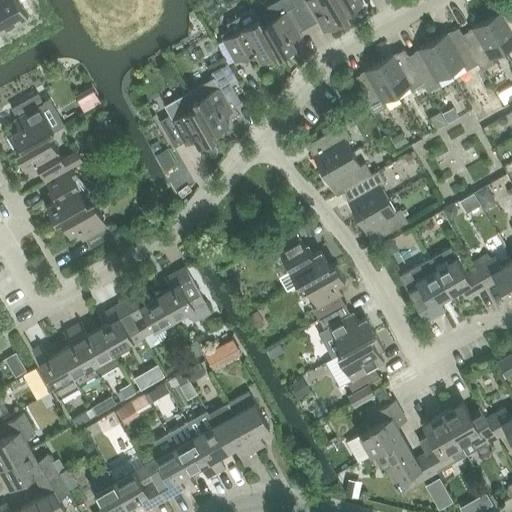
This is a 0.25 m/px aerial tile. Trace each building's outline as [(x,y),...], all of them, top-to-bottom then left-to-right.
[(0,0),(0,33),(19,23),(5,0),(0,0)] [(268,7),(255,14),(260,23),(276,50),(280,56),(296,46),(292,39),(302,34),(300,31),(309,26),(293,0),(276,0),(267,5),(268,7)] [(346,11),(339,0),(293,0),(309,26),(319,21),(320,23),(329,18),(333,25),(349,16),(346,11)] [(339,0),(346,11),(362,2),(361,0),(339,0)] [(499,10),(485,18),(504,50),(511,44),(511,5),(511,4),(500,11),(499,10)] [(260,23),(255,14),(252,8),(226,23),(230,29),(220,35),(224,40),(235,61),(245,55),(246,58),(255,52),(260,60),(276,50),(260,23)] [(504,50),(485,18),(471,26),(472,27),(461,33),(478,63),(477,63),(481,69),(493,62),(490,57),(504,50)] [(478,63),(461,33),(458,27),(447,33),(446,32),(431,40),(449,72),(462,65),(465,70),(477,63),(478,63)] [(224,40),(218,44),(229,64),(235,61),(224,40)] [(419,49),(409,55),(408,56),(424,85),(423,85),(427,92),(439,85),(437,80),(449,72),(431,40),(418,48),(419,49)] [(424,85),(408,56),(409,55),(405,49),(392,56),(392,54),(378,62),(397,94),(409,87),(412,91),(423,85),(424,85)] [(378,62),(364,70),(365,71),(353,78),(370,107),(373,113),(386,106),(383,102),(397,94),(378,62)] [(212,132),(213,132),(229,122),(225,115),(234,110),(233,107),(242,102),(221,65),(211,71),(213,75),(188,90),(196,105),(197,105),(212,132)] [(481,71),(475,75),(480,83),(486,80),(481,71)] [(54,131),(54,130),(63,124),(48,99),(43,102),(37,92),(11,107),(17,117),(14,119),(19,128),(12,132),(21,147),(22,148),(48,133),(48,134),(54,131)] [(197,105),(196,105),(172,119),(170,115),(160,121),(175,147),(184,142),(185,144),(194,139),(199,147),(216,137),(213,132),(212,132),(197,105)] [(454,108),(443,114),(448,123),(459,117),(454,108)] [(440,112),(429,118),(435,128),(446,122),(440,112)] [(312,156),(320,171),(353,152),(345,139),(350,136),(343,123),(307,144),(314,155),(312,156)] [(48,133),(22,148),(21,147),(16,151),(25,168),(32,164),(37,173),(40,171),(46,181),(72,166),(82,160),(76,150),(62,158),(48,134),(48,133)] [(402,134),(393,139),(397,146),(406,141),(402,134)] [(169,151),(157,158),(163,169),(175,162),(169,151)] [(344,190),(372,173),(365,162),(360,165),(353,152),(320,171),(328,184),(329,183),(336,195),(344,190)] [(411,153),(404,156),(408,164),(414,161),(411,153)] [(72,166),(46,181),(51,190),(48,191),(53,201),(46,205),(56,222),(61,218),(87,203),(93,200),(98,197),(77,176),(72,166)] [(372,173),(344,190),(349,200),(348,201),(356,216),(387,198),(380,185),(386,182),(378,169),(372,173)] [(487,186),(476,193),(484,208),(491,203),(493,196),(487,186)] [(356,216),(364,229),(365,229),(372,241),(407,221),(400,208),(395,211),(387,198),(356,216)] [(61,218),(70,234),(77,230),(83,239),(85,238),(91,247),(117,232),(111,222),(107,225),(93,200),(87,203),(61,218)] [(147,202),(139,207),(146,218),(154,214),(147,202)] [(454,203),(443,209),(449,219),(455,216),(457,209),(454,203)] [(295,229),(274,241),(279,249),(300,238),(295,229)] [(304,282),(303,282),(331,267),(330,266),(321,250),(314,254),(309,245),(306,246),(301,237),(300,238),(279,249),(274,252),(280,262),(284,260),(298,285),(304,282)] [(392,239),(383,245),(389,255),(398,249),(392,239)] [(429,257),(435,268),(450,293),(461,286),(467,296),(486,285),(475,266),(465,272),(453,252),(452,251),(452,250),(450,250),(449,249),(447,249),(446,249),(445,249),(443,249),(429,257)] [(485,253),(472,261),(475,266),(488,258),(485,253)] [(511,300),(511,260),(511,258),(500,265),(494,255),(488,258),(475,266),(486,285),(495,280),(509,302),(511,300)] [(429,257),(399,275),(425,320),(445,309),(439,299),(450,293),(435,268),(429,257)] [(319,319),(346,304),(340,294),(343,293),(338,284),(345,280),(336,263),(330,266),(331,267),(303,282),(304,282),(317,306),(313,309),(319,319)] [(159,294),(174,319),(186,312),(188,315),(190,317),(192,318),(193,318),(195,318),(197,318),(198,318),(201,317),(211,311),(186,266),(166,278),(171,287),(159,294)] [(174,319),(159,294),(149,299),(144,290),(125,301),(144,336),(150,346),(163,339),(168,332),(163,325),(174,319)] [(144,336),(125,301),(106,312),(111,321),(100,328),(114,353),(144,336)] [(342,351),(343,352),(370,337),(376,334),(366,316),(358,321),(352,311),(350,313),(346,304),(319,319),(324,329),(329,327),(342,351)] [(263,320),(257,310),(248,315),(254,325),(263,320)] [(73,327),(95,364),(101,374),(120,363),(114,353),(100,328),(90,333),(83,321),(73,327)] [(95,364),(73,327),(64,332),(71,344),(60,350),(80,386),(101,374),(95,364)] [(343,352),(342,351),(337,354),(351,380),(347,382),(353,392),(379,377),(374,369),(377,367),(371,357),(379,353),(370,337),(343,352)] [(196,340),(189,344),(196,355),(203,351),(196,340)] [(233,340),(206,354),(211,364),(238,349),(233,340)] [(60,350),(50,356),(43,344),(33,349),(60,397),(80,386),(60,350)] [(279,344),(268,350),(272,357),(283,351),(279,344)] [(25,368),(16,352),(7,357),(16,373),(25,368)] [(199,363),(186,370),(192,380),(205,372),(199,363)] [(184,370),(175,375),(181,385),(190,380),(184,370)] [(144,374),(134,379),(139,388),(149,383),(144,374)] [(302,378),(290,384),(297,397),(309,391),(302,378)] [(121,391),(117,394),(121,400),(135,392),(130,383),(120,389),(121,391)] [(375,395),(369,384),(348,396),(354,406),(375,395)] [(156,387),(144,393),(149,403),(161,396),(156,387)] [(249,390),(228,402),(255,450),(266,444),(259,432),(269,426),(249,390)] [(0,414),(9,410),(0,394),(0,414)] [(112,394),(104,399),(109,407),(116,402),(112,394)] [(132,400),(117,409),(122,418),(138,410),(132,400)] [(360,460),(381,448),(402,436),(396,425),(405,419),(394,400),(376,411),(381,421),(348,440),(360,460)] [(466,454),(477,448),(497,437),(486,417),(475,423),(463,400),(442,412),(466,454)] [(255,450),(228,402),(209,414),(215,424),(229,449),(240,443),(247,454),(255,450)] [(92,407),(72,419),(76,425),(96,414),(92,407)] [(504,407),(486,417),(497,437),(506,431),(511,441),(511,414),(509,416),(504,407)] [(466,454),(442,412),(421,424),(428,436),(418,442),(424,452),(435,472),(466,454)] [(0,466),(31,449),(25,438),(35,432),(23,413),(5,423),(11,433),(0,439),(0,466)] [(195,435),(216,472),(226,467),(219,455),(229,449),(215,424),(195,435)] [(216,472),(195,435),(175,447),(189,472),(200,465),(207,477),(216,472)] [(144,464),(164,499),(184,487),(179,477),(189,472),(175,447),(169,436),(155,444),(161,455),(144,464)] [(381,448),(399,479),(410,473),(416,483),(435,472),(424,452),(414,457),(402,436),(381,448)] [(31,449),(0,466),(0,468),(11,487),(33,474),(39,484),(58,474),(51,463),(46,454),(37,459),(31,449)] [(164,499),(144,464),(139,454),(109,471),(129,506),(140,500),(145,509),(164,499)] [(58,459),(51,463),(58,474),(65,470),(58,459)] [(65,470),(58,474),(66,488),(76,483),(67,468),(65,470)] [(118,511),(129,506),(109,471),(88,483),(103,509),(98,511),(118,511)] [(60,511),(66,509),(60,498),(69,493),(66,488),(58,474),(39,484),(45,494),(22,507),(25,511),(60,511)] [(427,484),(430,489),(440,507),(451,501),(438,478),(427,484)] [(348,485),(346,494),(357,497),(359,487),(348,485)] [(486,492),(475,498),(482,509),(493,503),(486,492)]
